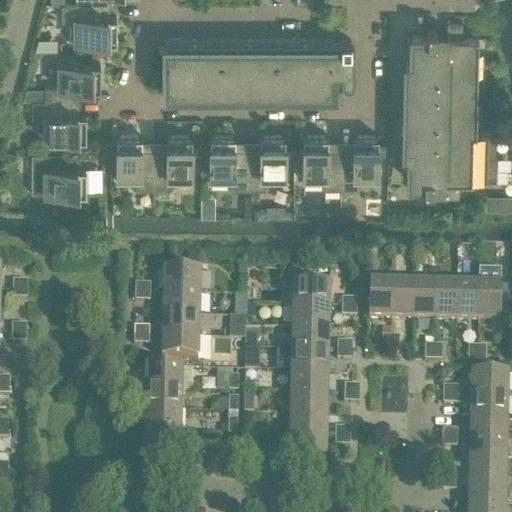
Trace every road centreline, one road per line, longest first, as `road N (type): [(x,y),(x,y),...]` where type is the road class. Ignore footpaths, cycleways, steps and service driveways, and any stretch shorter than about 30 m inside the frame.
road 1 (residential): [(370,0),(365,111),(130,111),(152,22)]
road 2 (residential): [(147,481),(413,484)]
road 3 (residential): [(305,23),(152,22)]
road 4 (residential): [(413,484),(416,363)]
